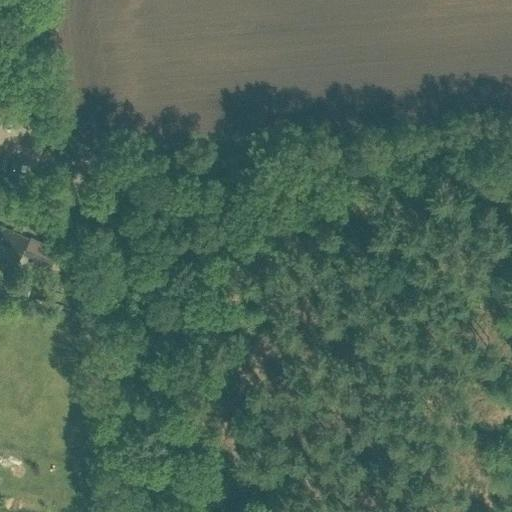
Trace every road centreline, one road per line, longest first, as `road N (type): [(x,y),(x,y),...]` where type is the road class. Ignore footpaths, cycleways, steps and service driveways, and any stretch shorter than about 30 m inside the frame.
road 1 (track): [(511,120),(78,155)]
road 2 (track): [(78,155),(98,511)]
